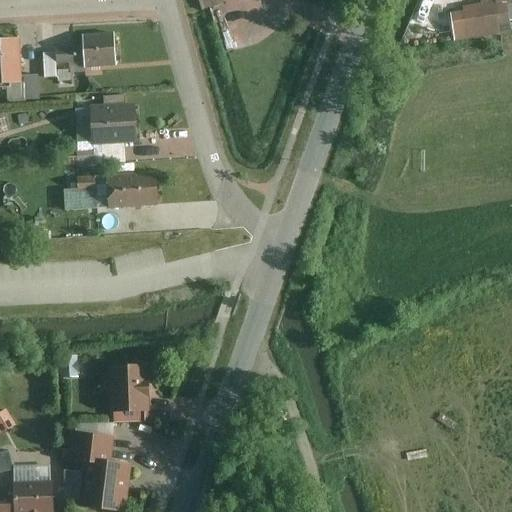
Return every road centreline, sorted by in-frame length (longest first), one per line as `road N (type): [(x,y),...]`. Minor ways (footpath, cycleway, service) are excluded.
road 1 (residential): [(187,511),(288,233)]
road 2 (residential): [(288,233),(235,202),(218,176),(167,7)]
road 3 (residential): [(288,233),(378,0)]
road 4 (residential): [(167,7),(0,14)]
